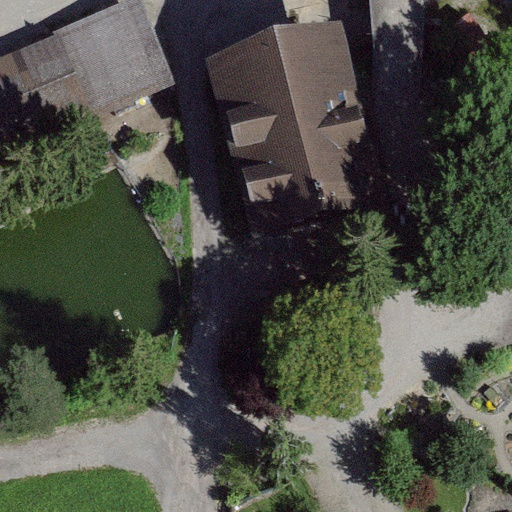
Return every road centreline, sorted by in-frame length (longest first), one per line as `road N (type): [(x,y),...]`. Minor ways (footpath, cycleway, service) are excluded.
road 1 (track): [(0,465),(278,437),(379,390),(475,312),(511,221)]
road 2 (unclassified): [(191,511),(186,448),(202,284),(192,0)]
